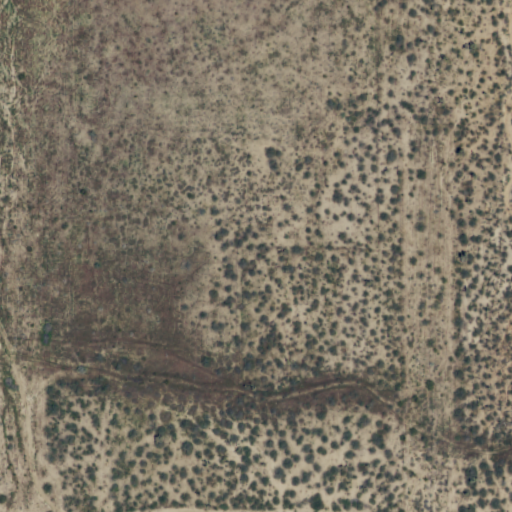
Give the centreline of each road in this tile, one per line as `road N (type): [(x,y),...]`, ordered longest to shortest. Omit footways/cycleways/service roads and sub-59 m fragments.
road 1 (residential): [(4,508),(313,511)]
road 2 (residential): [(0,379),(3,511)]
